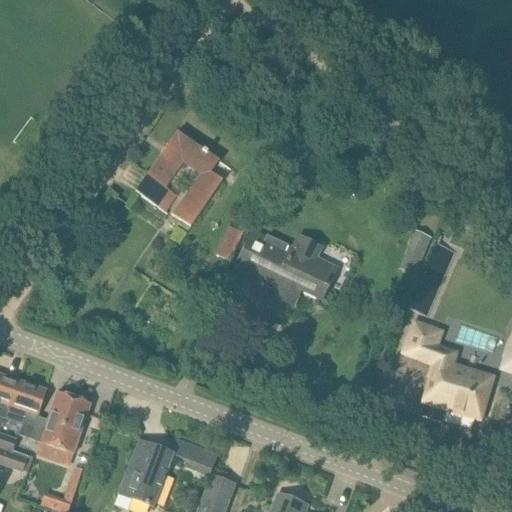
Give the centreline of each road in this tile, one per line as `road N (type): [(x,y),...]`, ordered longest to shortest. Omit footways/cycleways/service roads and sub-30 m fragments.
road 1 (unclassified): [(487,511),(136,373),(0,329)]
road 2 (track): [(175,69),(3,330)]
